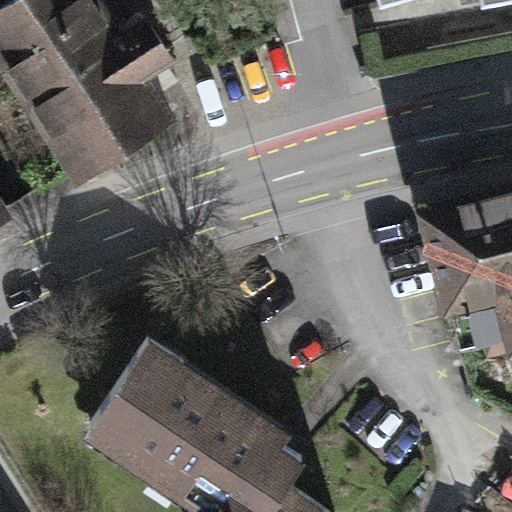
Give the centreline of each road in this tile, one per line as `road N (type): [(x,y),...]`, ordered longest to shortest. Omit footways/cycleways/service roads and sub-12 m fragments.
road 1 (primary): [(0,287),(96,243),(360,154)]
road 2 (residential): [(360,154),(319,0)]
road 3 (primary): [(360,154),(511,124)]
